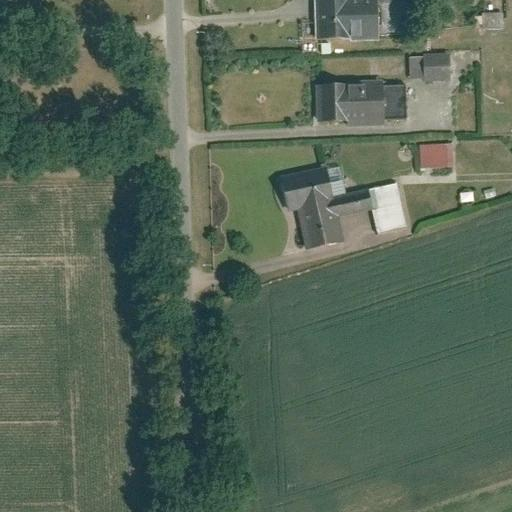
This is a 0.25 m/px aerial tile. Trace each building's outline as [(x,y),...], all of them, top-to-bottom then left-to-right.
[(311,0),(313,39),(345,37),(345,39),(376,38),(374,0),(311,0)] [(448,54),(419,56),(421,81),(449,80),(448,54)] [(380,82),(312,86),(314,124),(383,120),(380,87),(380,82)] [(380,87),(383,120),(409,118),(407,85),(380,87)] [(450,144),(419,145),(420,170),(451,169),(450,144)] [(323,168),(276,178),(284,211),(295,208),(304,248),(339,240),(334,218),(330,198),(323,168)] [(374,230),(401,224),(392,183),(364,190),(369,210),(374,230)] [(369,210),(364,190),(330,198),(334,218),(369,210)]
